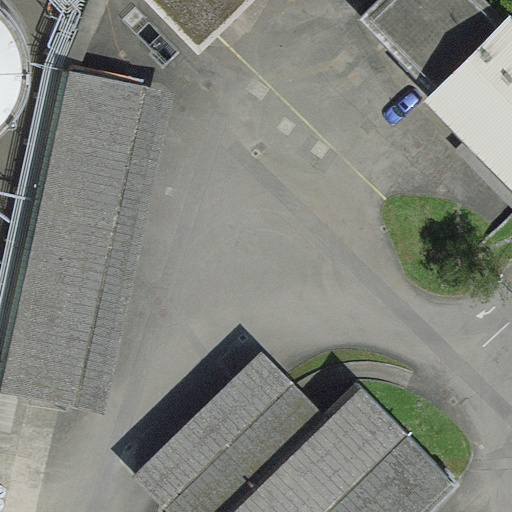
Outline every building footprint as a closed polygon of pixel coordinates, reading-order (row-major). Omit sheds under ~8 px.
[(0,0),(0,119),(13,108),(24,92),(31,73),(33,48),(27,26),(17,7),(10,0),(0,0)] [(252,0),(156,0),(202,48),(252,0)] [(511,186),(511,12),(510,11),(505,17),(487,0),(374,0),(360,15),(430,87),(423,95),(511,186)] [(177,87),(72,67),(3,386),(107,408),(177,87)] [(431,511),(465,480),(370,381),(335,415),(269,347),(140,472),(162,495),(178,511),(431,511)]
